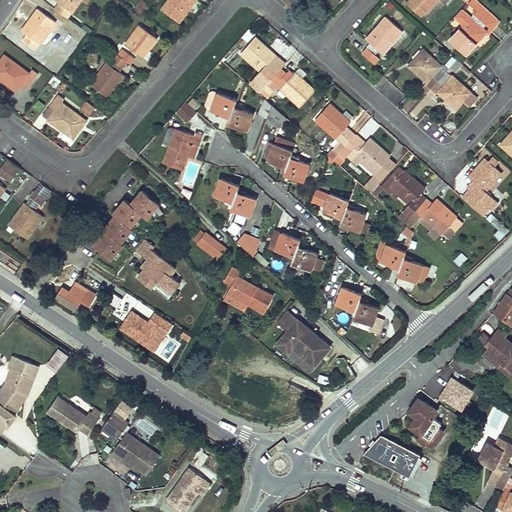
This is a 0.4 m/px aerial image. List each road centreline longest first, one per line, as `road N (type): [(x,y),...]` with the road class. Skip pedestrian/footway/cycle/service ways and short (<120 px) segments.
road 1 (residential): [(0,116),(64,164),(96,158),(233,0)]
road 2 (residential): [(429,331),(219,138)]
road 3 (secondary): [(0,281),(230,432)]
road 4 (residential): [(320,45),(427,144),(457,145),(511,84)]
road 5 (secondary): [(319,424),(429,331)]
